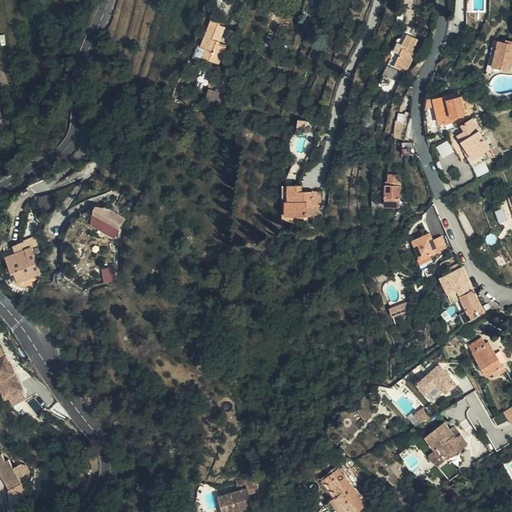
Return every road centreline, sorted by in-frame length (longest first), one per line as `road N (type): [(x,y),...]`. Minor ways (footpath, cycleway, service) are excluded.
road 1 (residential): [(447,0),(439,47),(419,83),(419,145),(466,257),(488,287),(511,295)]
road 2 (tertiary): [(81,511),(103,479),(104,449),(0,303)]
road 3 (tertiary): [(0,193),(71,144),(82,76),(108,0)]
road 4 (unknown): [(377,0),(309,177)]
